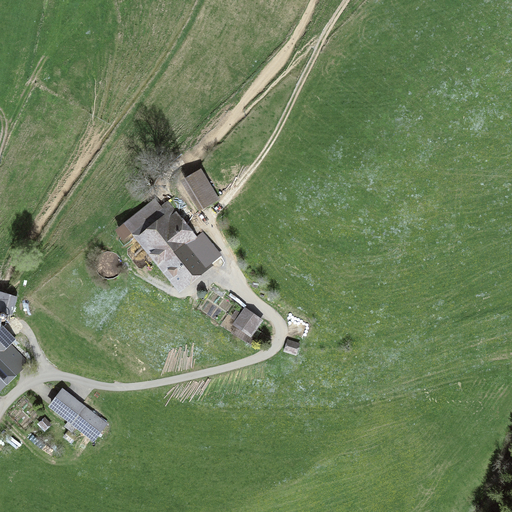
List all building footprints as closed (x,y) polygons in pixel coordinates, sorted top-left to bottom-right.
[(202,209),(215,201),(198,174),(185,182),(202,209)] [(204,247),(183,222),(187,219),(187,218),(187,217),(188,217),(188,216),(189,216),(189,215),(190,215),(191,215),(193,214),(177,195),(164,205),(165,207),(162,209),(154,201),(130,221),(182,284),(195,273),(198,277),(216,262),(214,260),(220,255),(209,242),(204,247)] [(0,311),(12,315),(17,297),(0,291),(0,311)] [(249,332),(258,319),(245,310),(236,323),(249,332)] [(0,392),(28,363),(10,345),(16,340),(0,324),(0,392)] [(298,344),(288,341),(286,348),(295,352),(298,344)] [(48,407),(67,422),(64,426),(71,432),(75,428),(94,442),(108,424),(62,389),(48,407)] [(44,423),(40,426),(45,432),(49,428),(44,423)]
